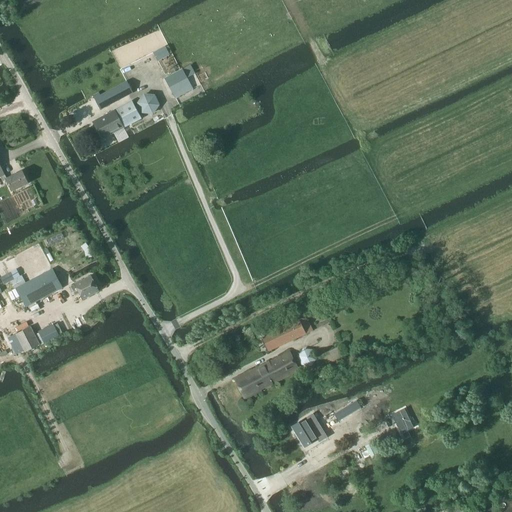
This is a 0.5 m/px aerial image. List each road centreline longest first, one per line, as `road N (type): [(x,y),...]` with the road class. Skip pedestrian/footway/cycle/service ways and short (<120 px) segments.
road 1 (unclassified): [(267,511),(0,52)]
road 2 (track): [(51,139),(157,86),(249,290)]
road 3 (track): [(249,290),(511,163)]
road 4 (track): [(54,319),(23,308),(4,320),(67,462),(0,497)]
